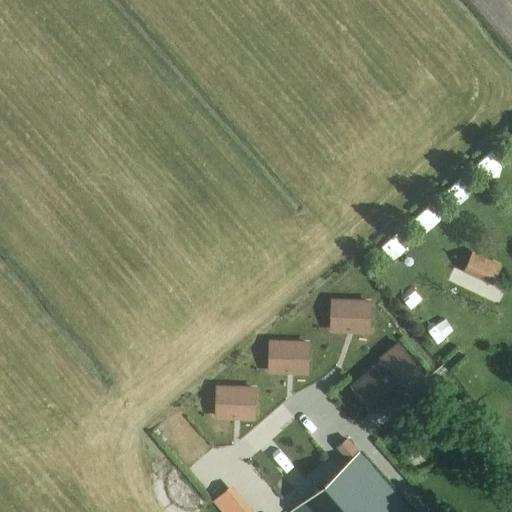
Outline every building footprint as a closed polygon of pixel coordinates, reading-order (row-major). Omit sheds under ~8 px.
[(339,329),(370,330),(370,302),(339,301),(339,329)] [(309,344),(278,343),(277,370),(308,371),(309,344)] [(376,414),(409,387),(383,357),(350,385),(376,414)] [(224,415),(255,416),(256,389),(225,388),(224,415)] [(122,427),(130,448),(155,438),(147,417),(122,427)] [(338,471),(298,424),(251,464),(292,511),(410,511),(359,453),(338,471)] [(173,459),(156,469),(172,495),(189,485),(173,459)] [(150,504),(159,496),(139,472),(130,479),(150,504)]
